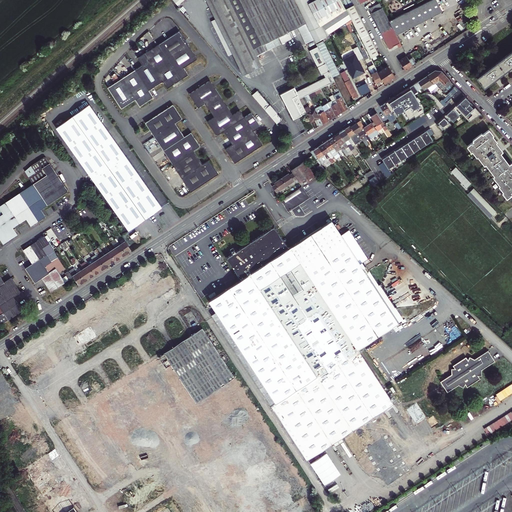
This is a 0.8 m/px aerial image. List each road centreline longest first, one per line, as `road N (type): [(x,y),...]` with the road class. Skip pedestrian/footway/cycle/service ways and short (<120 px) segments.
road 1 (tertiary): [(240,187),(439,57)]
road 2 (residential): [(219,64),(169,8),(93,81),(123,127)]
road 3 (tertiary): [(46,315),(240,187)]
road 4 (residential): [(5,254),(72,206),(77,187),(46,149),(0,191)]
road 5 (unknown): [(169,259),(7,363)]
road 6 (track): [(121,0),(0,102)]
road 7 (residential): [(231,174),(273,147),(276,133),(219,64)]
road 8 (residential): [(123,127),(179,202),(231,174)]
road 9 (unknown): [(273,95),(311,71),(299,51),(282,57),(259,86)]
